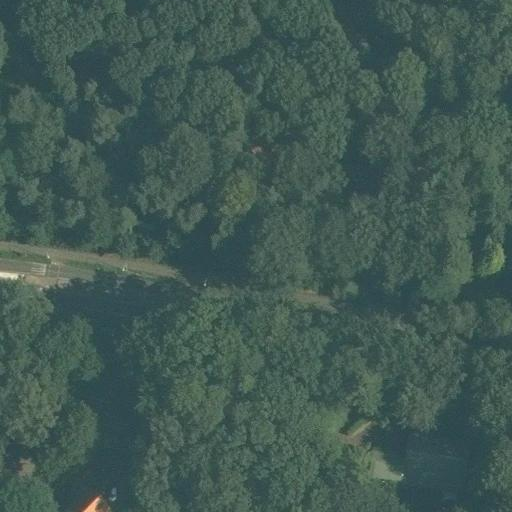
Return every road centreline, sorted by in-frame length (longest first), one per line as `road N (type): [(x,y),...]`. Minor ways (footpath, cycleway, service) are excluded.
road 1 (secondary): [(511,362),(102,291)]
road 2 (track): [(398,342),(511,95)]
road 3 (residential): [(6,511),(14,484),(41,446),(129,383)]
road 4 (tertiary): [(253,511),(129,383)]
